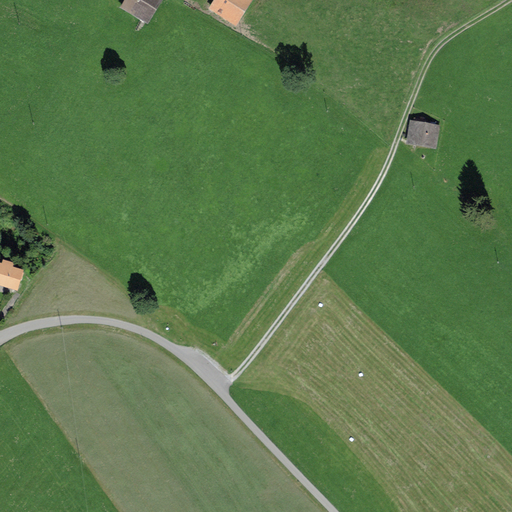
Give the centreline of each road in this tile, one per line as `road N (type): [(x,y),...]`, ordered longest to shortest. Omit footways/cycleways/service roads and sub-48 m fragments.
road 1 (track): [(511,0),(435,51),(362,209),(220,391)]
road 2 (residential): [(0,337),(68,319),(120,323),(153,336),(220,391),(334,511)]
